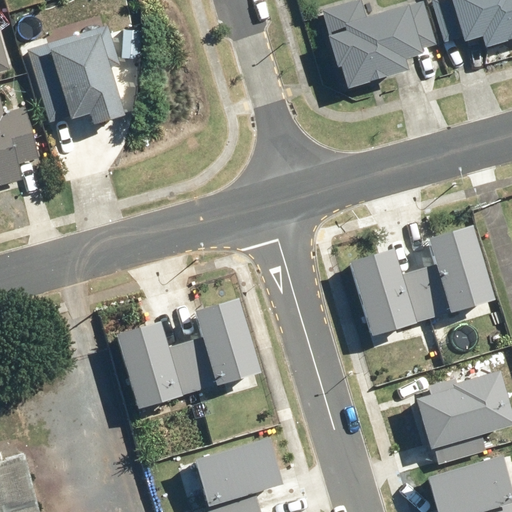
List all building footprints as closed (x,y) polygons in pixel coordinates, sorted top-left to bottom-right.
[(324,35),(317,37),(326,72),(333,70),(338,89),(402,73),(399,63),(417,59),(415,51),(433,47),(421,1),(378,12),(375,0),(339,0),(317,6),(324,35)] [(511,0),(425,0),(439,51),(470,43),(471,50),(511,39),(511,0)] [(116,68),(101,25),(20,53),(46,131),(80,119),(83,128),(119,116),(104,72),(116,68)] [(1,113),(0,110),(0,189),(39,179),(21,107),(1,113)] [(359,271),(381,348),(413,339),(408,322),(448,311),(452,328),(490,317),(467,236),(428,247),(436,277),(411,284),(404,258),(359,271)] [(122,339),(144,417),(177,408),(172,391),(211,380),(216,396),(254,386),(231,304),(191,315),(200,345),(175,352),(167,327),(122,339)] [(452,401),(418,409),(430,459),(484,446),(481,437),(511,429),(511,421),(500,374),(449,387),(452,401)] [(190,457),(204,511),(253,511),(250,500),(277,493),(263,438),(190,457)] [(33,511),(18,452),(0,456),(0,511),(33,511)] [(511,511),(511,493),(502,458),(424,480),(433,511),(511,511)]
